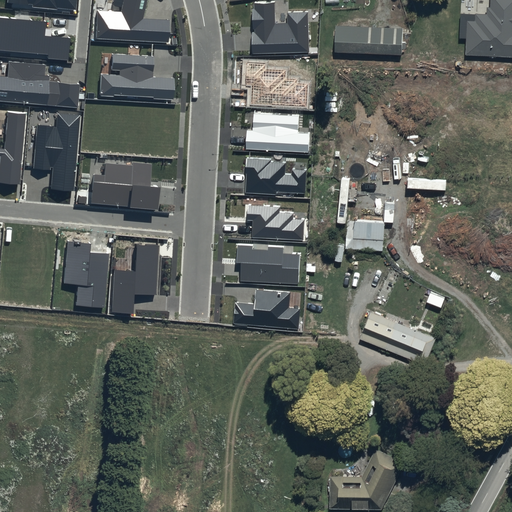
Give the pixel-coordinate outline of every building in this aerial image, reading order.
[(8,0),(8,3),(32,5),(32,7),(58,10),(58,8),(76,10),(76,0),(8,0)] [(97,10),(95,37),(167,43),(169,19),(143,17),(146,0),(122,0),(119,11),(97,10)] [(511,0),(489,0),(490,4),(486,4),(486,10),(460,10),(459,39),(465,39),(465,52),(511,53),(511,0)] [(309,52),(308,12),(287,13),(287,23),(275,23),(275,3),(254,3),(255,33),(252,33),(252,54),(309,52)] [(47,21),(0,16),(0,49),(48,55),(48,59),(69,61),(71,37),(46,35),(47,21)] [(402,24),(335,21),(334,51),(401,54),(402,24)] [(154,56),(112,54),(111,70),(120,71),(120,75),(101,74),(100,96),(173,100),(174,79),(153,77),(154,56)] [(45,65),(10,62),(8,77),(0,76),(0,99),(78,107),(80,83),(50,81),(51,75),(44,75),(45,65)] [(267,64),(247,62),(246,85),(252,86),(251,105),(308,108),(309,83),(298,83),(298,79),(286,78),(287,70),(266,69),(267,64)] [(0,156),(0,182),(18,184),(25,113),(7,111),(3,148),(0,148),(0,156)] [(299,115),(254,113),(253,131),(246,131),(245,150),(309,153),(310,134),(298,133),(299,115)] [(74,191),(80,115),(57,114),(56,127),(38,125),(34,168),(51,169),(51,168),(53,168),(51,189),(74,191)] [(271,160),(247,159),(245,193),(276,194),(276,192),(305,193),(306,170),(292,169),(292,175),(285,174),(286,163),(271,162),(271,160)] [(133,166),(106,164),(105,175),(94,174),(91,204),(129,207),(129,208),(159,211),(160,187),(150,187),(151,164),(133,163),(133,166)] [(384,202),(352,201),(351,209),(384,210),(384,202)] [(280,207),(248,206),(247,220),(252,221),(251,238),(303,241),(304,220),(293,219),(293,213),(279,213),(280,207)] [(384,235),(384,217),(355,217),(355,235),(384,235)] [(104,308),(109,254),(91,252),(92,243),(68,241),(64,283),(78,284),(76,305),(104,308)] [(135,270),(114,269),(111,313),(134,314),(135,293),(157,294),(160,246),(137,244),(135,270)] [(253,246),(237,245),(236,263),(241,263),(240,281),(299,284),(300,255),(283,253),(283,248),(268,247),(267,250),(253,249),(253,246)] [(410,323),(369,307),(358,336),(426,361),(450,294),(424,284),(410,323)] [(290,293),(256,290),(255,304),(235,302),(233,324),(299,330),(300,309),(289,308),(290,293)] [(362,473),(330,472),(330,505),(382,505),(405,459),(376,445),(362,473)]
